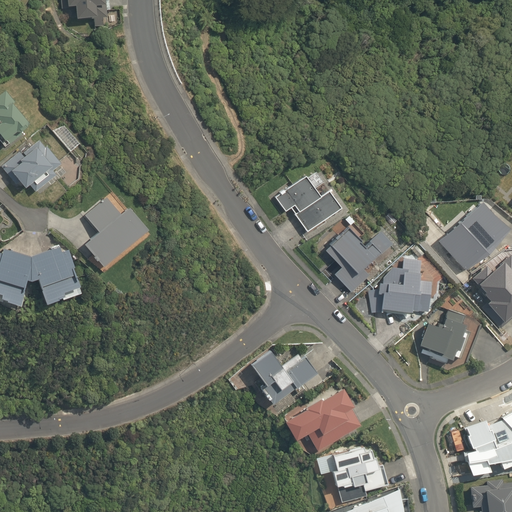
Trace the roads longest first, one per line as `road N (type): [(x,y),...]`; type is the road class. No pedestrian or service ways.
road 1 (residential): [(141,0),(158,81),(297,295)]
road 2 (residential): [(297,295),(206,373),(166,395),(75,423),(0,431)]
road 3 (residential): [(297,295),(402,399)]
